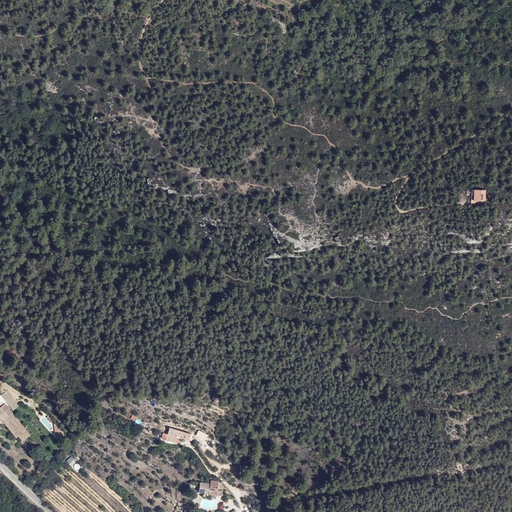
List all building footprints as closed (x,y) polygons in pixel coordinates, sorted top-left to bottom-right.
[(485,191),(471,191),(471,202),(485,202),(485,191)] [(10,395),(13,398),(19,393),(7,378),(1,384),(10,395)] [(29,423),(10,400),(7,397),(4,392),(0,395),(0,400),(18,424),(22,429),(29,423)] [(0,405),(16,425),(18,424),(0,400),(0,405)] [(162,417),(154,415),(153,418),(158,420),(157,423),(170,427),(172,420),(176,422),(178,415),(165,411),(162,417)] [(166,434),(162,433),(160,440),(179,445),(183,432),(168,428),(166,434)] [(198,430),(195,436),(204,441),(208,435),(198,430)] [(217,481),(209,480),(208,484),(207,494),(212,494),(217,495),(217,490),(217,481)] [(207,494),(208,484),(199,482),(199,493),(201,494),(207,494)]
